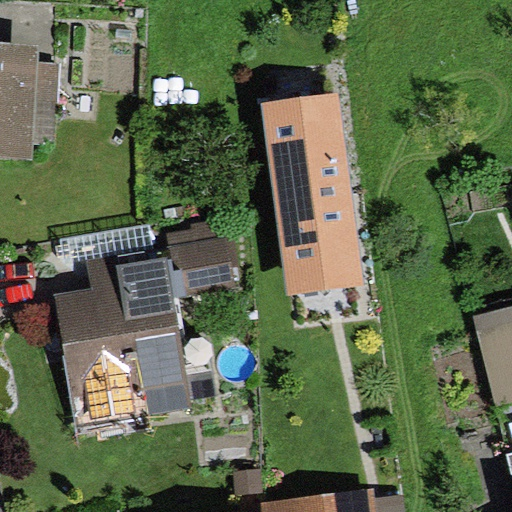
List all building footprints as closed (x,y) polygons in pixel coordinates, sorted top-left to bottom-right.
[(0,62),(0,144),(18,146),(21,98),(52,100),(54,67),(0,62)] [(344,97),(263,110),(295,305),(376,292),(344,97)] [(170,251),(174,276),(184,274),(186,289),(226,282),(219,242),(170,251)] [(68,303),(85,402),(115,397),(117,412),(180,402),(162,287),(68,303)] [(511,326),(479,335),(494,393),(511,388),(511,326)] [(367,340),(321,345),(325,382),(371,377),(367,340)] [(264,511),(350,511),(349,502),(265,511),(264,511)]
